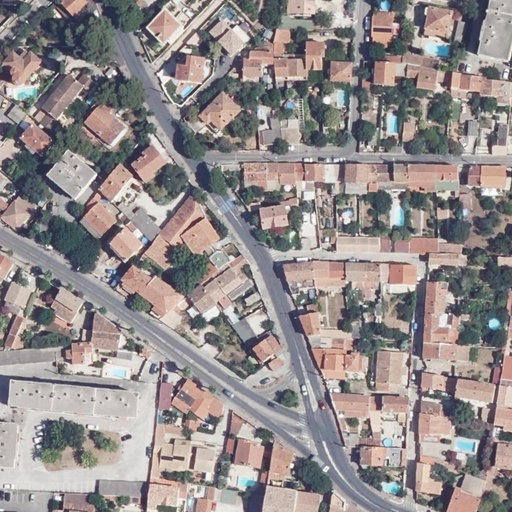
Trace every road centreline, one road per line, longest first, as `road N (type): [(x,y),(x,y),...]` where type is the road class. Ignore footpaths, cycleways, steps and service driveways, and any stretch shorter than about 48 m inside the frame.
road 1 (residential): [(258,253),(421,261),(409,511)]
road 2 (secondary): [(213,375),(0,235)]
road 3 (secondary): [(104,0),(192,158)]
road 4 (residential): [(511,160),(349,159)]
road 5 (residential): [(349,159),(360,0)]
road 6 (residential): [(192,158),(349,159)]
